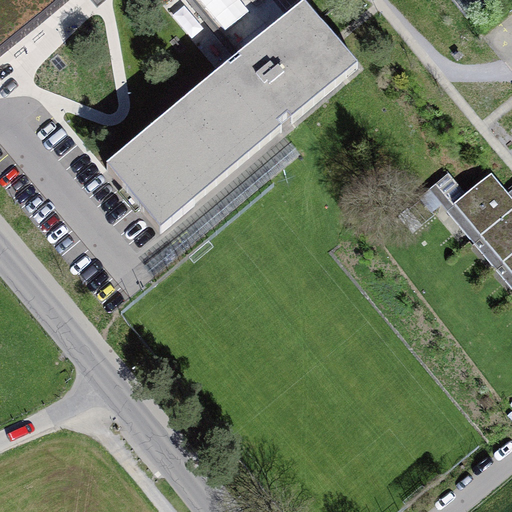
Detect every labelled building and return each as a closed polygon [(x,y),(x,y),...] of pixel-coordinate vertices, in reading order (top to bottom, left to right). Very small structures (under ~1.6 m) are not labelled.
[(0,0),(0,58),(69,0),(0,0)] [(275,0),(186,0),(238,60),(290,16),(275,0)] [(291,124),(358,68),(304,5),(290,16),(238,60),(240,63),(231,71),(228,68),(107,170),(127,195),(123,199),(125,202),(128,205),(131,207),(134,209),(138,211),(140,210),(160,234),(282,132),(278,127),(287,119),(291,124)] [(453,207),(479,238),(511,209),(511,200),(491,176),(453,207)] [(511,256),(511,209),(479,238),(502,265),(511,256)] [(511,256),(502,265),(511,276),(511,256)]
